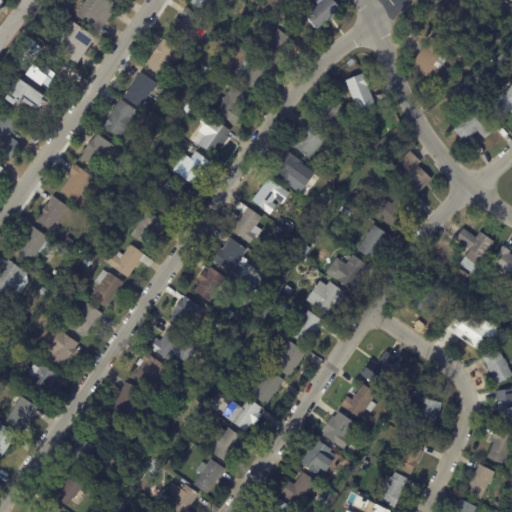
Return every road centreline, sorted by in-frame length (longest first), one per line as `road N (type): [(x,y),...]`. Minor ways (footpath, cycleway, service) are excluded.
road 1 (residential): [(397,0),(298,85),(0,508)]
road 2 (residential): [(511,149),(423,234),(225,511)]
road 3 (residential): [(359,0),(427,139),(471,187),(511,216)]
road 4 (residential): [(151,0),(0,217)]
road 5 (residential): [(368,309),(453,368),(468,395),(464,430),(423,511)]
